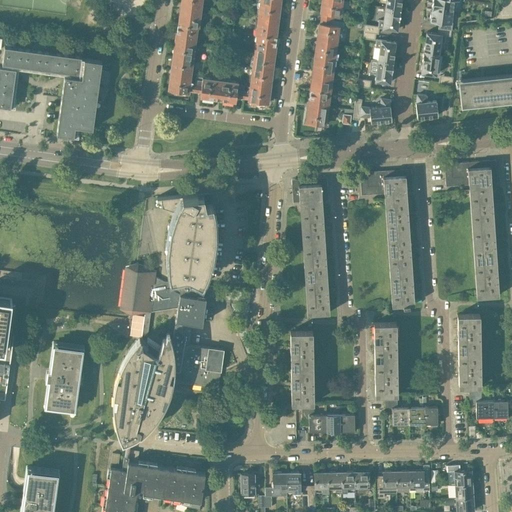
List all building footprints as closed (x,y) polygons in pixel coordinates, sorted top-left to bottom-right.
[(199,10),(200,0),(181,0),(180,7),(192,9),(199,10)] [(260,0),(258,17),(277,19),(279,3),(260,0)] [(322,12),(321,16),(333,17),(334,13),(340,14),(341,0),(322,0),(321,11),(322,12)] [(400,9),(401,0),(385,0),(385,7),(400,9)] [(432,0),(431,6),(453,9),(453,0),(432,0)] [(451,22),(453,9),(431,6),(430,19),(440,21),(439,27),(451,28),(452,22),(451,22)] [(180,7),(178,23),(192,25),(196,26),(197,26),(199,10),(192,9),(180,7)] [(379,19),(378,26),(379,26),(397,29),(398,19),(399,19),(400,9),(385,7),(383,19),(379,19)] [(333,20),(333,17),(321,16),(320,23),(319,23),(317,39),(336,41),(338,25),(344,26),(345,21),(333,20)] [(275,36),(277,19),(258,17),(256,33),(257,33),(275,36)] [(194,42),(196,26),(192,25),(178,23),(177,23),(175,40),(194,42)] [(365,24),(364,31),(375,32),(378,33),(379,26),(378,26),(365,24)] [(426,31),(424,52),(439,54),(440,41),(444,42),(445,34),(450,35),(451,28),(439,27),(438,33),(426,31)] [(257,33),(255,50),(274,53),(276,36),(275,36),(257,33)] [(333,58),(336,41),(317,39),(315,55),(333,58)] [(379,47),(378,59),(393,62),(395,41),(377,39),(376,46),(379,47)] [(175,40),(173,57),(192,59),(194,42),(175,40)] [(82,56),(4,46),(2,63),(79,74),(82,56)] [(272,69),(274,53),(255,50),(252,67),(272,69)] [(436,74),(439,54),(424,52),(423,52),(422,62),(421,72),(436,74)] [(331,74),(333,58),(315,55),(312,72),(331,74)] [(173,57),(170,73),(190,75),(192,60),(192,59),(173,57)] [(75,126),(92,128),(102,60),(84,58),(82,77),(65,75),(64,81),(56,133),(74,135),(75,126)] [(393,62),(378,59),(372,59),(370,73),(376,74),(375,80),(390,82),(391,72),(392,72),(393,62)] [(16,68),(0,65),(0,105),(11,107),(16,68)] [(252,67),(250,83),(269,86),(272,69),(252,67)] [(329,91),(331,74),(312,72),(310,89),(329,91)] [(190,75),(170,73),(168,89),(187,92),(188,90),(189,82),(190,75)] [(441,75),(440,81),(452,83),(453,77),(441,75)] [(461,105),(511,100),(511,75),(458,81),(461,105)] [(195,76),(194,83),(189,82),(188,90),(200,92),(199,96),(217,98),(220,79),(202,77),(195,76)] [(370,87),(371,80),(358,78),(357,85),(370,87)] [(238,81),(220,79),(217,98),(235,101),(236,97),(242,98),(248,99),(249,91),(243,90),(244,85),(237,84),(238,81)] [(269,86),(250,83),(249,91),(248,99),(248,100),(267,102),(269,86)] [(327,108),(329,91),(310,89),(308,105),(327,108)] [(426,95),(417,94),(416,102),(415,102),(417,117),(438,115),(436,100),(426,101),(426,95)] [(442,108),(448,109),(450,97),(443,96),(442,108)] [(370,115),(371,121),(391,119),(390,104),(389,104),(390,98),(381,97),(379,105),(369,106),(354,104),(352,118),(359,119),(360,115),(366,116),(370,115)] [(325,124),(327,108),(308,105),(306,122),(325,124)] [(350,123),(351,115),(343,114),(342,122),(350,123)] [(480,183),(491,183),(497,182),(497,174),(495,174),(494,165),(496,165),(496,159),(478,160),(480,183)] [(469,184),(480,183),(478,160),(444,163),(444,168),(446,168),(447,177),(445,178),(446,186),(469,184)] [(395,192),(406,191),(413,191),(412,183),(411,183),(410,174),(412,174),(411,168),(394,169),(395,192)] [(384,192),(395,192),(394,169),(360,171),(360,177),(361,177),(362,186),(361,186),(361,194),(378,193),(384,192)] [(311,201),(322,200),(328,199),(328,191),(326,191),(326,182),(327,182),(327,176),(309,178),(311,201)] [(300,201),(311,201),(309,178),(291,179),(292,183),(293,183),(294,194),(292,194),(293,202),(300,201)] [(469,189),(471,221),(493,220),(493,207),(492,203),(491,187),(491,183),(480,183),(469,184),(469,189)] [(212,203),(209,191),(157,197),(158,204),(175,209),(170,223),(169,228),(167,241),(167,247),(168,262),(168,267),(170,276),(175,275),(186,272),(198,279),(201,280),(205,272),(207,267),(212,251),(215,231),(214,210),(212,203)] [(384,192),(384,197),(387,230),(409,228),(408,216),(408,211),(407,196),(406,191),(395,192),(384,192)] [(300,206),(302,239),(324,237),(322,200),(311,201),(300,201),(300,206)] [(471,221),(474,259),(496,257),(495,243),(494,239),(493,220),(471,221)] [(387,230),(389,267),(412,266),(410,247),(409,228),(387,230)] [(302,239),(305,276),(327,274),(324,237),(302,239)] [(496,257),(474,259),(476,296),(487,296),(499,295),(497,274),(496,257)] [(176,278),(165,280),(156,276),(157,271),(139,263),(126,266),(120,307),(131,314),(145,312),(143,325),(173,330),(172,342),(187,344),(190,321),(202,322),(206,286),(199,283),(197,280),(198,279),(186,272),(175,275),(176,278)] [(412,266),(389,267),(392,305),(403,304),(403,306),(410,306),(410,304),(414,303),(413,287),(412,266)] [(327,274),(305,276),(307,313),(318,313),(329,312),(327,274)] [(0,388),(6,389),(14,333),(11,333),(15,304),(11,304),(11,301),(0,299),(0,388)] [(457,314),(458,350),(480,349),(479,313),(457,314)] [(374,323),(374,358),(396,357),(396,322),(374,323)] [(143,428),(150,421),(151,419),(154,416),(156,412),(159,408),(163,400),(165,396),(167,380),(172,342),(173,330),(143,325),(140,344),(137,339),(135,341),(133,343),(131,345),(129,348),(128,350),(124,357),(119,367),(116,376),(114,385),(113,394),(113,403),(114,415),(116,422),(118,430),(120,435),(127,434),(132,433),(135,434),(136,433),(138,435),(144,430),(143,428)] [(290,331),(290,367),(313,366),(312,330),(290,331)] [(70,410),(73,410),(75,411),(84,345),(53,341),(48,372),(47,380),(44,406),(70,410)] [(167,380),(192,384),(218,387),(223,349),(187,344),(172,342),(167,380)] [(470,385),(481,385),(481,376),(480,349),(458,350),(459,385),(470,385)] [(375,394),(387,394),(397,393),(397,376),(396,357),(374,358),(374,376),(375,394)] [(313,376),(313,366),(290,367),(291,376),(291,402),(314,402),(313,376)] [(481,400),(481,392),(469,392),(469,404),(476,405),(476,417),(493,416),(493,399),(481,400)] [(409,423),(409,406),(397,407),(397,397),(387,397),(385,397),(385,411),(392,411),(392,423),(409,423)] [(493,399),(493,416),(508,416),(507,399),(493,399)] [(327,430),(326,413),(314,413),(314,405),(304,405),(302,405),(302,419),(309,418),(309,430),(327,430)] [(423,423),(431,422),(431,425),(437,425),(437,422),(438,422),(437,405),(428,406),(423,406),(423,423)] [(409,423),(423,423),(423,406),(409,406),(409,423)] [(340,413),(341,430),(355,429),(355,412),(340,413)] [(327,430),(341,430),(340,413),(326,413),(327,430)] [(130,446),(132,433),(127,434),(125,446),(123,460),(128,460),(130,446)] [(130,449),(129,457),(138,458),(139,450),(130,449)] [(111,462),(118,463),(120,453),(112,452),(111,462)] [(205,472),(186,469),(167,466),(144,463),(130,461),(123,460),(122,469),(111,467),(103,511),(133,511),(136,491),(201,500),(205,472)] [(53,511),(59,469),(26,465),(24,484),(19,511),(53,511)] [(423,469),(410,470),(410,476),(410,490),(416,490),(416,491),(423,491),(423,490),(429,490),(429,478),(423,478),(423,469)] [(455,484),(472,483),(471,469),(454,470),(455,484)] [(369,486),(368,470),(355,471),(355,476),(355,486),(355,491),(355,493),(362,493),(367,486),(369,486)] [(383,470),(383,476),(377,476),(377,497),(384,497),(384,492),(397,492),(396,470),(383,470)] [(410,476),(410,470),(396,470),(397,492),(410,492),(410,490),(410,476)] [(315,487),(322,487),(322,492),(328,492),(328,487),(328,476),(328,471),(314,472),(315,485),(309,485),(309,506),(315,506),(315,487)] [(341,476),(341,471),(328,471),(328,476),(328,487),(342,487),(341,476)] [(342,487),(342,491),(355,491),(355,486),(355,476),(355,471),(341,471),(341,476),(342,487)] [(280,489),(286,489),(286,472),(272,472),(272,492),(280,492),(280,489)] [(309,506),(309,485),(300,485),(300,472),(286,472),(286,489),(293,489),(293,492),(302,492),(302,506),(302,511),(309,511),(309,506)] [(254,477),(254,473),(241,473),(241,496),(255,495),(255,490),(259,490),(258,477),(254,477)] [(472,487),(471,487),(471,483),(472,483),(455,484),(456,497),(472,496),(473,496),(472,487)] [(473,496),(472,496),(456,497),(444,498),(445,504),(454,504),(454,503),(456,503),(457,511),(474,510),(473,500),(472,500),(472,497),(473,496)]
